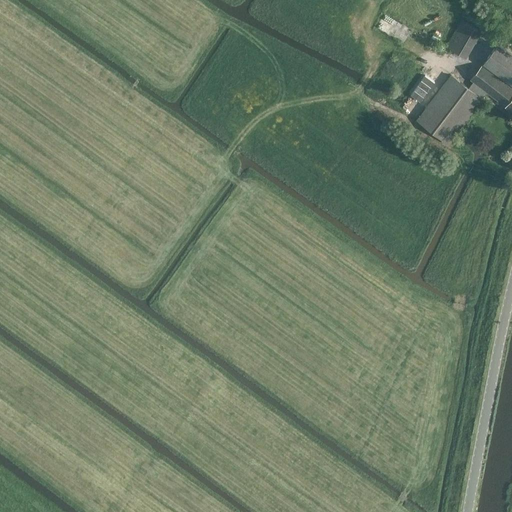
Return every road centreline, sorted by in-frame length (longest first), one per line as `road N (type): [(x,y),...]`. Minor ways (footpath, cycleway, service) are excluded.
road 1 (track): [(396,511),(434,417),(444,346),(437,321),(0,14)]
road 2 (tertiary): [(511,286),(468,511)]
